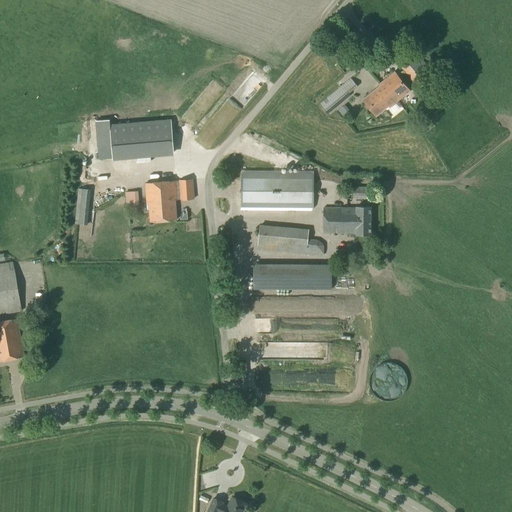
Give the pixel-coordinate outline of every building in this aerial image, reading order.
[(415,86),(432,72),(418,54),(400,68),(415,86)] [(388,106),(389,108),(410,91),(395,72),(379,85),(380,86),(363,101),(375,116),(388,106)] [(246,105),(265,81),(255,73),(236,98),(246,105)] [(327,115),(352,95),(349,92),(357,86),(350,78),(319,105),(327,115)] [(113,161),(175,156),(172,120),(110,125),(113,161)] [(313,208),(313,174),(241,173),(241,207),(313,208)] [(194,199),(193,179),(178,180),(178,181),(175,181),(145,183),(147,204),(149,204),(150,222),(176,220),(174,200),(180,200),(180,201),(194,199)] [(369,199),(369,187),(352,187),(352,199),(369,199)] [(87,225),(91,190),(78,188),(74,224),(87,225)] [(370,235),(370,207),(355,207),(355,208),(323,208),(323,233),(355,233),(355,235),(370,235)] [(323,256),(324,245),(317,240),(308,239),(309,229),(259,224),(257,250),(303,254),(323,256)] [(263,272),(313,272),(313,264),(292,264),(292,259),(263,259),(263,272)] [(0,315),(21,311),(12,261),(0,263),(0,315)] [(313,289),(313,272),(263,273),(263,289),(313,289)] [(0,361),(23,357),(16,319),(0,321),(0,361)] [(270,353),(270,348),(276,348),(276,343),(262,342),(262,352),(270,353)] [(241,511),(246,504),(232,497),(227,507),(222,504),(223,503),(213,498),(206,511),(241,511)]
